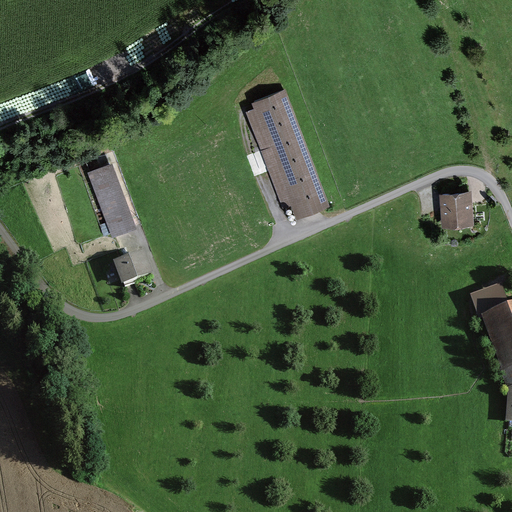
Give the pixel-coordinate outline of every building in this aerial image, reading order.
[(289,220),(330,205),(285,87),(252,100),(254,105),(247,108),(289,220)] [(111,233),(129,227),(108,165),(89,171),(111,233)] [(445,227),(469,224),(466,194),(442,197),(445,227)] [(150,279),(143,256),(114,266),(121,288),(150,279)] [(511,305),(482,316),(508,389),(511,388),(511,305)]
